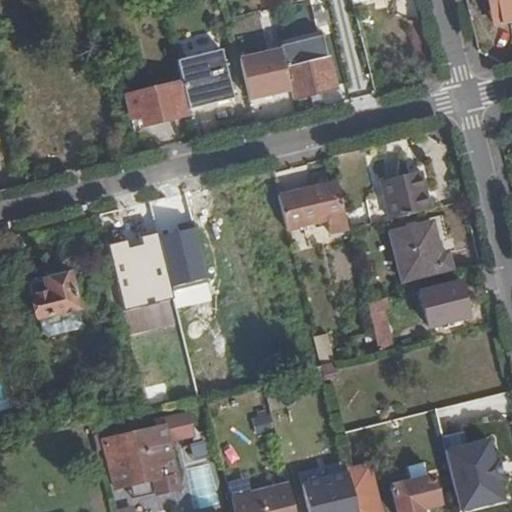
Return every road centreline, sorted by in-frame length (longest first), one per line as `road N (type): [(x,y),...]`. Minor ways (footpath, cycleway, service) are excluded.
road 1 (residential): [(465,99),(73,196)]
road 2 (residential): [(465,99),(511,288)]
